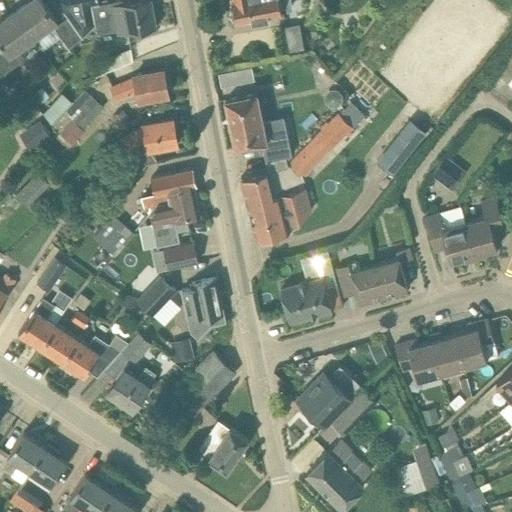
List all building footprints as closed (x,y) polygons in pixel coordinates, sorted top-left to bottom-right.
[(43,0),(31,0),(17,11),(38,39),(49,31),(46,27),(58,19),(43,0)] [(123,29),(123,33),(157,26),(151,0),(135,0),(124,2),(123,0),(119,0),(115,1),(114,0),(94,4),(97,20),(98,25),(99,33),(123,29)] [(233,0),(238,20),(254,17),(254,20),(270,17),(269,15),(294,10),(292,0),(233,0)] [(38,39),(17,11),(0,22),(0,66),(5,73),(42,46),(38,39)] [(54,26),(70,47),(83,37),(68,16),(54,26)] [(106,71),(111,86),(116,99),(136,91),(138,100),(168,95),(163,69),(133,74),(131,61),(106,71)] [(244,68),(220,73),(222,86),(246,81),(244,68)] [(84,91),(74,102),(53,123),(61,134),(57,138),(68,148),(83,132),(81,131),(102,108),(84,91)] [(45,111),(53,123),(74,102),(63,92),(45,111)] [(275,162),(278,172),(288,161),(287,156),(293,155),(285,117),(259,122),(253,94),(226,99),(237,147),(263,141),(268,164),(275,162)] [(113,115),(122,129),(132,123),(124,108),(113,115)] [(266,170),(272,193),(305,179),(304,176),(352,127),(337,113),(294,157),(288,164),(288,161),(278,172),(275,162),(268,164),(269,169),(266,170)] [(122,138),(140,171),(140,173),(148,163),(157,161),(154,148),(178,143),(174,117),(144,123),(144,125),(122,138)] [(411,119),(388,147),(404,159),(426,131),(411,119)] [(39,120),(17,130),(26,148),(48,138),(39,120)] [(433,173),(453,189),(467,171),(446,155),(433,173)] [(145,207),(149,206),(170,201),(171,201),(169,190),(178,188),(177,185),(182,184),(183,187),(195,185),(196,184),(193,168),(152,177),(155,192),(143,195),(145,207)] [(273,196),(272,193),(266,170),(241,177),(257,239),(291,231),(290,229),(312,210),(308,186),(304,187),(304,189),(273,196)] [(40,171),(16,194),(28,206),(51,183),(40,171)] [(201,213),(195,185),(183,187),(182,184),(177,185),(178,188),(169,190),(171,201),(170,201),(149,206),(158,245),(181,240),(176,219),(201,213)] [(33,203),(43,213),(51,205),(42,194),(33,203)] [(486,215),(465,221),(476,259),(487,256),(485,250),(498,246),(494,232),(506,229),(497,197),(482,201),(486,215)] [(387,201),(390,211),(400,208),(397,198),(387,201)] [(58,209),(69,221),(79,212),(67,200),(58,209)] [(465,221),(460,207),(426,217),(435,249),(447,245),(451,260),(464,256),(465,262),(476,259),(465,221)] [(97,234),(117,252),(134,232),(114,214),(97,234)] [(195,241),(165,247),(167,257),(169,267),(199,261),(195,241)] [(399,256),(376,262),(384,295),(409,288),(401,261),(412,258),(409,246),(397,249),(399,256)] [(38,282),(49,290),(68,263),(57,256),(38,282)] [(356,261),(338,266),(346,295),(357,291),(360,302),(384,295),(376,262),(361,267),(360,263),(356,261)] [(0,305),(9,291),(8,291),(16,279),(7,273),(0,283),(0,305)] [(139,300),(152,312),(175,288),(162,275),(139,300)] [(282,287),(291,320),(333,309),(332,308),(344,305),(338,284),(326,287),(323,275),(282,287)] [(192,330),(199,336),(211,323),(225,320),(216,277),(192,282),(193,286),(183,288),(192,330)] [(19,331),(41,345),(57,322),(45,314),(53,302),(44,296),(36,308),(35,307),(19,331)] [(91,316),(82,310),(79,308),(73,318),(85,326),(91,316)] [(469,329),(456,333),(464,365),(488,358),(485,347),(496,344),(489,318),(467,324),(469,329)] [(41,345),(62,360),(78,336),(57,322),(41,345)] [(139,330),(121,350),(134,363),(153,342),(139,330)] [(430,334),(432,340),(441,371),(464,365),(456,333),(442,337),(440,331),(430,334)] [(78,336),(62,360),(85,374),(100,351),(111,359),(110,361),(111,362),(119,349),(96,334),(89,343),(78,336)] [(190,337),(171,342),(176,361),(195,357),(190,337)] [(432,340),(419,344),(417,338),(396,344),(403,368),(414,365),(417,378),(441,371),(432,340)] [(380,339),(370,344),(378,362),(389,357),(380,339)] [(172,391),(195,414),(237,371),(214,349),(172,391)] [(298,398),(326,424),(363,386),(340,363),(329,376),(324,371),(298,398)] [(108,390),(134,408),(150,384),(149,384),(157,372),(147,365),(139,377),(124,367),(108,390)] [(511,367),(497,382),(511,398),(511,397),(511,367)] [(460,393),(451,401),(456,407),(466,399),(460,393)] [(436,406),(422,410),(425,425),(440,421),(436,406)] [(198,450),(228,470),(250,439),(231,426),(230,426),(219,419),(198,450)] [(445,446),(460,439),(452,423),(447,431),(439,435),(445,446)] [(0,449),(0,476),(5,469),(12,474),(19,462),(29,469),(45,445),(24,431),(8,455),(0,449)] [(307,473),(342,508),(365,485),(361,482),(374,468),(364,458),(363,459),(354,450),(354,449),(342,437),(307,473)] [(403,494),(439,483),(425,440),(409,446),(413,458),(394,465),(403,494)] [(459,443),(440,453),(445,464),(464,455),(465,454),(459,443)] [(68,460),(45,445),(29,469),(17,487),(39,501),(51,483),(52,484),(68,460)] [(464,455),(445,464),(453,480),(470,471),(472,470),(464,455)] [(478,486),(470,471),(453,480),(460,495),(478,486)] [(75,511),(82,504),(94,511),(99,511),(113,491),(86,473),(70,496),(71,497),(62,511),(75,511)] [(113,491),(99,511),(138,511),(140,509),(113,491)] [(473,502),(468,491),(460,495),(465,506),(473,502)] [(43,511),(46,509),(37,502),(30,511),(43,511)] [(486,511),(481,502),(473,506),(475,511),(486,511)]
